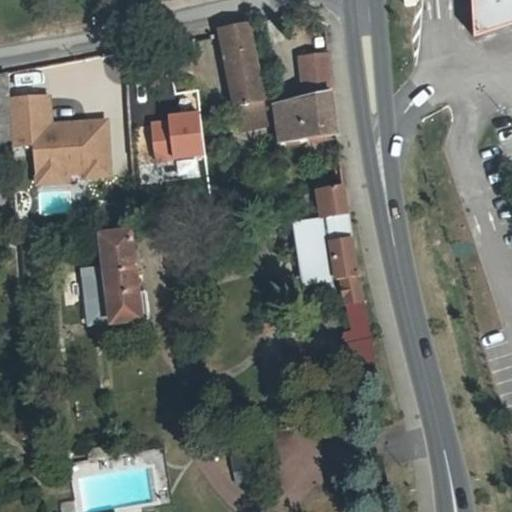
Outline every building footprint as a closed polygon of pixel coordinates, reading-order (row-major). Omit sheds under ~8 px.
[(511,0),(475,0),(477,41),(511,29),(511,0)] [(266,112),(250,24),(221,30),(238,117),(266,112)] [(339,136),(329,55),(303,58),(308,99),(281,105),(275,106),(280,144),(339,136)] [(0,139),(13,139),(11,99),(9,74),(0,75),(0,139)] [(51,96),(11,99),(13,139),(14,146),(38,144),(38,152),(46,151),(47,171),(68,170),(68,173),(89,171),(89,176),(112,175),(109,122),(75,124),(75,129),(53,131),(53,126),(51,96)] [(202,158),(199,112),(147,115),(150,161),(202,158)] [(269,124),(266,112),(238,117),(240,130),(269,124)] [(40,183),(47,171),(46,151),(38,152),(40,183)] [(68,170),(47,171),(40,183),(69,181),(68,173),(68,170)] [(260,195),(287,191),(284,174),(258,178),(260,195)] [(341,280),(360,277),(345,186),(323,190),(327,218),(329,230),(299,235),(307,285),(341,280)] [(311,206),(309,192),(288,195),(277,197),(279,211),(311,206)] [(298,223),(299,235),(329,230),(327,218),(298,223)] [(140,293),(133,233),(131,233),(129,223),(105,228),(106,236),(103,237),(107,269),(89,271),(92,297),(110,295),(114,325),(150,321),(147,292),(140,293)] [(347,306),(365,302),(360,277),(341,280),(347,306)] [(373,342),(365,302),(347,306),(352,333),(344,334),(346,347),(349,347),(373,342)] [(382,385),(373,342),(349,347),(357,389),(382,385)] [(333,389),(306,394),(308,408),(335,404),(333,389)] [(23,439),(34,439),(33,419),(32,419),(22,419),(23,439)] [(89,450),(90,460),(112,456),(111,446),(89,450)] [(231,457),(234,471),(261,465),(258,451),(231,457)] [(261,465),(234,471),(237,484),(264,478),(261,465)]
